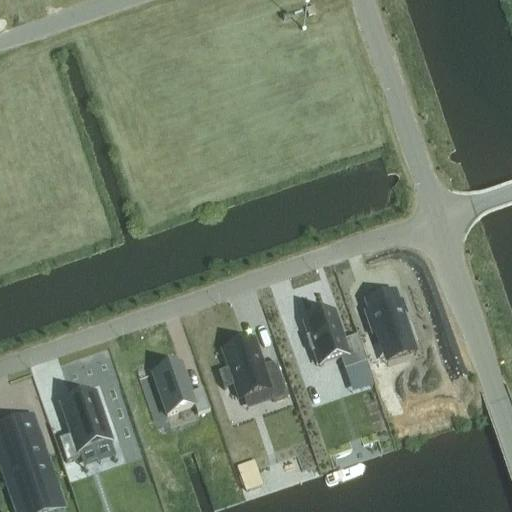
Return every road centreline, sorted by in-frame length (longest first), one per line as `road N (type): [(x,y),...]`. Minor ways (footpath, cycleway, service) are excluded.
road 1 (residential): [(435,223),(0,372)]
road 2 (tertiary): [(359,0),(435,223)]
road 3 (tertiary): [(435,223),(511,445)]
road 4 (residential): [(122,0),(0,42)]
